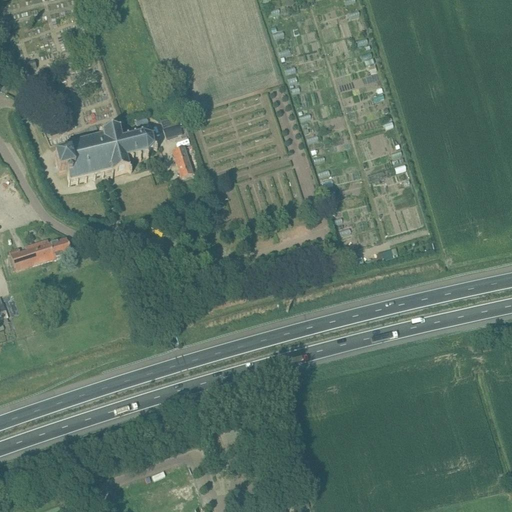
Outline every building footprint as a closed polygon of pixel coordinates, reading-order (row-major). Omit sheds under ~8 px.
[(24,65),(27,72),(36,69),(34,62),(24,65)] [(182,135),(176,117),(161,121),(167,140),(182,135)] [(103,129),(104,134),(102,134),(103,138),(67,147),(65,146),(65,147),(66,148),(69,157),(54,161),(58,177),(67,175),(69,185),(68,186),(69,187),(70,186),(111,175),(111,176),(110,180),(112,181),(113,177),(128,173),(131,175),(132,173),(129,171),(126,162),(146,157),(146,161),(148,160),(148,156),(154,151),(157,152),(158,150),(153,148),(151,139),(142,136),(122,141),(119,130),(115,131),(114,127),(103,129)] [(172,153),(181,180),(193,176),(184,149),(172,153)] [(9,254),(15,273),(71,256),(66,240),(49,247),(48,243),(25,249),(26,253),(19,255),(18,251),(9,254)] [(377,259),(365,263),(367,267),(378,263),(378,261),(377,259)] [(180,475),(168,479),(174,496),(186,492),(180,475)] [(168,479),(157,483),(162,500),(174,496),(168,479)] [(157,483),(145,487),(151,504),(162,500),(157,483)] [(145,487),(133,491),(139,508),(151,504),(145,487)] [(127,511),(139,508),(133,491),(121,495),(126,511),(127,511)]
